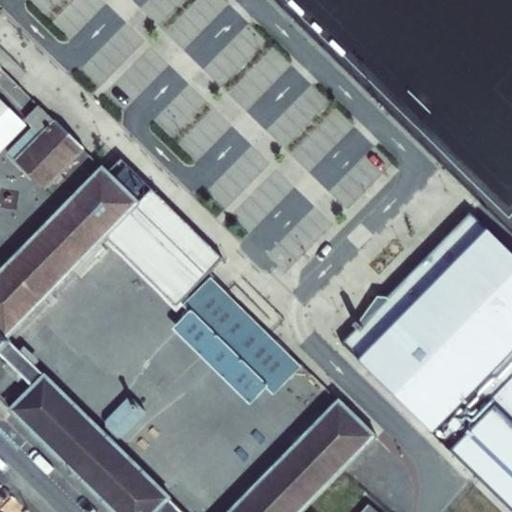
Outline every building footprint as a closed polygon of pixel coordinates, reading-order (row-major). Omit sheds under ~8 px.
[(25,125),(0,100),(0,160),(30,130),(25,125)] [(57,126),(41,111),(25,125),(35,133),(11,156),(19,164),(57,126)] [(57,126),(19,164),(36,181),(48,193),(86,155),(57,126)] [(212,279),(141,209),(134,202),(116,184),(105,173),(0,279),(0,358),(1,358),(12,346),(8,343),(108,242),(179,312),(212,279)] [(126,173),(116,184),(134,202),(145,191),(126,173)] [(154,195),(141,209),(212,279),(225,265),(154,195)] [(511,255),(480,224),(350,355),(511,507),(511,255)] [(241,308),(214,282),(185,311),(193,319),(177,335),(196,354),(214,335),(236,313),(241,308)] [(214,335),(196,354),(252,410),(268,392),(276,401),(305,371),(241,308),(236,313),(214,335)] [(12,346),(1,358),(11,368),(6,372),(22,388),(26,383),(36,393),(39,390),(48,381),(37,371),(42,366),(27,351),(22,356),(12,346)] [(110,442),(48,381),(39,390),(52,402),(43,412),(92,459),(110,442)] [(36,393),(13,415),(76,477),(92,459),(43,412),(52,402),(39,390),(36,393)] [(115,437),(141,411),(135,404),(129,404),(110,424),(108,431),(115,437)] [(308,511),(377,442),(342,407),(239,511),(181,511),(110,442),(92,459),(76,477),(111,511),(308,511)] [(141,411),(115,437),(119,442),(126,441),(145,422),(146,417),(141,411)]
